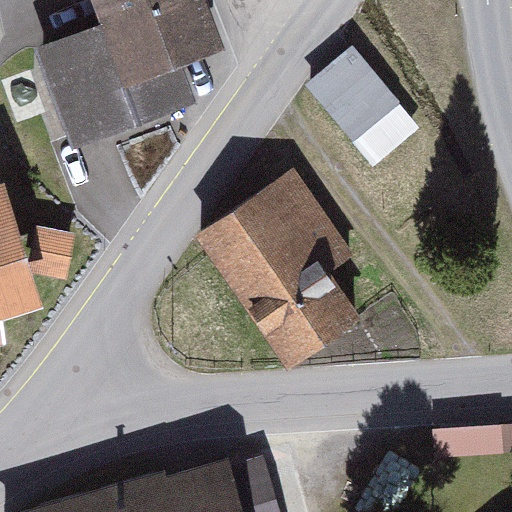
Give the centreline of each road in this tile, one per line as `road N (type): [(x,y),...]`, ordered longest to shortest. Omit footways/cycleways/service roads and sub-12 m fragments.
road 1 (residential): [(55,419),(335,0)]
road 2 (residential): [(55,419),(511,380)]
road 3 (unknown): [(274,83),(404,277),(463,349),(504,380)]
road 4 (residential): [(486,0),(511,127)]
